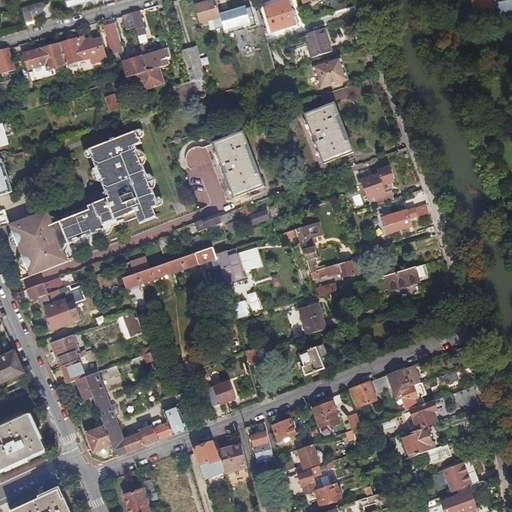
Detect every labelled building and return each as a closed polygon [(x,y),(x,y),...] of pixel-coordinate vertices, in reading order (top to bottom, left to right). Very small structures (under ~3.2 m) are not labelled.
[(274,0),(261,4),(271,33),(274,43),(288,39),(298,36),(294,25),(300,24),(292,0),(274,0)] [(332,15),(358,7),(357,3),(356,0),(351,0),(330,7),(332,15)] [(492,8),(490,0),(473,0),(476,11),(492,8)] [(220,15),(216,1),(196,7),(201,24),(213,21),(216,30),(224,28),(220,15)] [(22,8),(26,25),(34,23),(32,18),(35,15),(41,14),(44,7),(43,2),(22,8)] [(226,36),(257,27),(251,8),(245,10),(244,8),(220,15),(224,28),(226,36)] [(144,28),(139,12),(131,14),(135,28),(136,30),(144,28)] [(135,28),(131,14),(122,17),(126,30),(135,28)] [(124,51),(116,25),(104,28),(112,55),(124,51)] [(291,50),(308,45),(312,59),(333,52),(326,29),(305,35),(305,34),(298,36),(288,39),(291,50)] [(84,37),(60,44),(66,66),(68,70),(71,69),(70,65),(90,59),(92,64),(107,60),(101,38),(85,43),(84,37)] [(66,66),(60,44),(24,55),(29,70),(47,65),(48,71),(66,66)] [(196,48),(181,52),(184,62),(199,57),(196,48)] [(9,49),(0,51),(0,70),(2,75),(16,71),(9,49)] [(124,51),(112,55),(114,61),(115,60),(125,57),(124,51)] [(163,68),(169,66),(164,51),(147,56),(145,51),(142,52),(148,72),(160,68),(163,68)] [(148,72),(142,52),(139,53),(141,58),(129,62),(129,59),(123,61),(128,79),(148,72)] [(199,57),(184,62),(190,81),(195,99),(210,95),(199,57)] [(348,81),(340,57),(312,66),(320,90),(348,81)] [(165,85),(160,68),(148,72),(128,79),(122,80),(122,81),(112,84),(114,91),(120,90),(121,93),(126,95),(133,93),(135,88),(135,87),(142,85),(144,91),(165,85)] [(195,99),(190,81),(171,87),(178,107),(184,105),(196,101),(195,99)] [(25,97),(29,110),(42,106),(37,93),(25,97)] [(110,112),(121,109),(116,94),(105,97),(110,112)] [(202,108),(200,100),(196,101),(184,105),(186,112),(202,108)] [(339,118),(341,117),(336,104),(306,116),(308,123),(307,124),(312,138),(311,138),(313,145),(315,145),(321,159),(322,158),(325,165),(356,154),(350,140),(348,141),(339,118)] [(0,147),(10,144),(3,123),(0,124),(0,147)] [(203,134),(212,131),(210,124),(201,127),(203,134)] [(26,256),(34,276),(69,262),(65,251),(68,248),(77,244),(80,246),(83,246),(86,245),(88,244),(89,242),(90,239),(101,234),(113,228),(114,229),(127,224),(127,223),(139,218),(142,224),(158,217),(155,209),(160,207),(157,201),(158,200),(154,189),(152,190),(148,177),(149,177),(144,165),(143,166),(138,153),(139,152),(137,147),(144,144),(141,138),(140,138),(138,132),(92,150),(94,157),(93,157),(98,169),(99,168),(104,181),(109,192),(114,190),(116,196),(110,198),(84,209),(85,211),(60,221),(53,225),(51,220),(43,224),(44,228),(18,238),(21,245),(19,246),(24,257),(26,256)] [(250,146),(244,132),(214,144),(216,150),(213,151),(220,169),(219,169),(222,176),(224,176),(226,182),(225,182),(230,195),(233,194),(235,199),(265,187),(259,172),(257,172),(247,147),(250,146)] [(0,197),(13,193),(5,165),(4,165),(3,161),(8,159),(7,156),(1,157),(0,157),(0,156),(0,197)] [(362,178),(364,184),(381,178),(382,181),(397,177),(393,165),(379,170),(380,172),(362,178)] [(366,188),(372,207),(390,202),(382,181),(381,178),(364,184),(366,188)] [(109,192),(107,192),(110,198),(116,196),(114,190),(109,192)] [(5,208),(5,209),(11,224),(39,214),(33,198),(5,208)] [(412,220),(430,215),(428,207),(415,211),(415,213),(408,215),(407,212),(392,217),(391,214),(382,216),(385,228),(390,226),(395,225),(412,220)] [(5,209),(0,211),(0,227),(9,224),(11,224),(5,209)] [(65,217),(60,221),(85,211),(84,209),(65,217)] [(52,217),(49,211),(39,214),(11,224),(9,224),(16,239),(18,238),(44,228),(43,224),(51,220),(50,218),(52,217)] [(244,228),(269,219),(267,211),(241,220),(244,228)] [(223,216),(225,222),(233,220),(231,216),(230,214),(223,216)] [(202,221),(195,223),(199,232),(225,222),(223,216),(203,223),(202,221)] [(414,227),(412,220),(395,225),(397,232),(414,227)] [(304,252),(316,248),(314,244),(318,243),(317,239),(324,236),(321,223),(297,230),(304,252)] [(418,250),(416,243),(392,250),(394,257),(418,250)] [(319,259),(316,248),(304,252),(311,275),(313,274),(317,273),(314,260),(319,259)] [(321,252),(326,270),(343,265),(338,252),(335,253),(334,250),(329,251),(328,250),(321,252)] [(217,252),(136,280),(126,283),(130,294),(220,263),(222,263),(224,270),(230,289),(231,292),(234,291),(233,288),(241,286),(240,285),(249,283),(246,275),(245,275),(241,265),(239,259),(242,259),(240,253),(219,259),(217,252)] [(24,257),(33,276),(34,276),(26,256),(24,257)] [(326,270),(317,273),(313,274),(314,277),(317,276),(318,279),(340,273),(342,279),(355,275),(351,263),(343,265),(326,270)] [(428,276),(425,266),(385,278),(389,291),(419,283),(419,282),(426,280),(428,276)] [(230,289),(224,270),(214,268),(220,287),(230,289)] [(272,276),(275,286),(282,284),(279,274),(272,276)] [(54,286),(57,291),(65,288),(63,283),(54,286)] [(44,284),(28,290),(33,301),(39,298),(57,291),(54,286),(46,289),(44,284)] [(318,297),(338,291),(336,284),(319,289),(320,292),(316,293),(318,297)] [(57,291),(39,298),(42,306),(47,308),(55,329),(74,322),(72,317),(79,314),(75,304),(78,303),(73,290),(69,291),(68,287),(65,288),(57,291)] [(257,291),(248,294),(253,312),(262,309),(257,291)] [(245,301),(232,305),(237,320),(250,316),(245,301)] [(300,337),(327,330),(321,311),(295,318),(300,337)] [(136,312),(126,316),(134,337),(144,333),(140,324),(136,312)] [(134,337),(126,316),(120,318),(128,339),(134,337)] [(147,363),(157,360),(161,358),(147,321),(140,324),(144,333),(145,336),(151,347),(154,352),(144,356),(147,363)] [(77,381),(86,377),(79,360),(78,355),(77,353),(78,352),(72,336),(53,343),(67,380),(67,381),(68,384),(77,381)] [(332,366),(325,346),(301,354),(305,367),(303,368),(306,376),(326,370),(326,368),(332,366)] [(141,351),(143,356),(144,356),(154,352),(151,347),(141,351)] [(246,351),(250,365),(260,362),(260,360),(269,358),(266,347),(257,350),(257,349),(257,348),(246,351)] [(0,382),(22,372),(12,350),(0,355),(0,382)] [(145,365),(141,357),(121,365),(123,372),(134,368),(135,369),(145,365)] [(421,385),(414,367),(387,377),(392,389),(401,414),(405,412),(410,411),(425,405),(422,397),(426,395),(423,385),(421,385)] [(120,375),(118,368),(108,372),(111,379),(120,375)] [(117,457),(188,430),(178,405),(164,410),(168,422),(155,428),(153,425),(149,427),(147,423),(143,425),(144,429),(140,430),(141,433),(124,440),(115,417),(111,407),(98,373),(86,377),(97,406),(104,423),(113,446),(117,457)] [(209,377),(212,385),(221,381),(217,373),(209,377)] [(459,381),(457,375),(445,379),(447,385),(459,381)] [(84,411),(97,406),(86,377),(77,381),(85,401),(81,403),(84,411)] [(392,389),(387,377),(373,382),(375,388),(381,387),(383,392),(392,389)] [(207,390),(214,407),(237,399),(231,382),(207,390)] [(376,402),(370,383),(353,390),(356,401),(354,401),(357,409),(376,402)] [(11,400),(31,391),(27,384),(7,393),(11,400)] [(136,399),(133,391),(125,394),(128,402),(136,399)] [(337,411),(333,402),(313,410),(320,428),(328,425),(331,429),(338,423),(334,413),(337,411)] [(434,402),(425,405),(410,411),(417,430),(438,424),(434,413),(437,412),(434,402)] [(115,405),(111,407),(115,417),(119,416),(115,405)] [(0,467),(40,449),(24,412),(0,423),(0,467)] [(361,428),(356,415),(347,419),(352,431),(353,431),(357,430),(361,428)] [(296,435),(289,420),(273,427),(278,442),(289,438),(290,440),(294,439),(293,436),(296,435)] [(94,454),(113,446),(104,423),(102,424),(102,427),(86,433),(94,454)] [(272,451),(264,423),(256,426),(258,435),(251,437),(256,455),(272,451)] [(315,441),(321,439),(318,427),(312,428),(315,441)] [(403,439),(411,459),(424,454),(436,450),(429,430),(419,433),(403,439)] [(213,442),(193,450),(198,463),(204,479),(217,474),(224,472),(221,459),(219,460),(213,442)] [(241,445),(219,451),(221,459),(224,472),(225,474),(247,468),(241,445)] [(313,445),(298,451),(305,470),(320,464),(313,445)] [(436,450),(424,454),(428,465),(452,457),(449,445),(436,450)] [(274,458),(272,451),(256,455),(258,462),(274,458)] [(476,471),(472,461),(464,464),(467,474),(476,471)] [(467,474),(464,464),(444,471),(452,494),(456,493),(470,488),(472,487),(468,477),(467,474)] [(313,489),(308,473),(298,476),(303,492),(313,489)] [(472,487),(480,484),(477,474),(468,477),(472,487)] [(336,485),(316,492),(321,506),(341,498),(336,485)] [(70,511),(61,488),(10,511),(70,511)] [(476,511),(470,488),(456,493),(452,494),(425,504),(427,511),(476,511)] [(145,489),(141,490),(148,511),(152,510),(145,489)] [(146,511),(148,511),(141,490),(125,496),(130,511),(146,511)] [(283,494),(265,499),(267,507),(278,504),(283,503),(283,500),(285,500),(283,494)]
